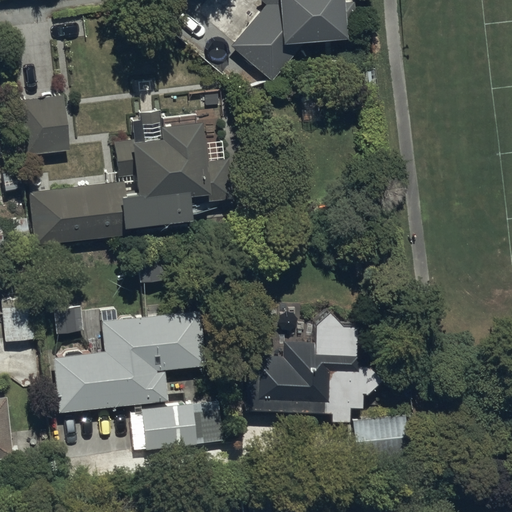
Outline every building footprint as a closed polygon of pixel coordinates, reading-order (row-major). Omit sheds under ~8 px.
[(259,0),(228,40),(270,74),(307,30),(338,27),(338,30),(353,29),(352,0),(259,0)] [(62,89),(18,93),(23,147),(67,143),(62,89)] [(115,176),(25,185),(31,239),(129,228),(127,213),(186,207),(183,183),(199,181),(200,194),(228,191),(224,152),(201,155),(196,107),(157,111),(156,101),(135,104),(136,111),(129,112),(131,128),(125,129),(126,133),(110,135),(115,176)] [(164,249),(136,250),(138,276),(166,275),(164,249)] [(33,299),(0,301),(0,308),(2,336),(35,334),(33,299)] [(79,302),(52,304),(53,327),(81,325),(79,302)] [(202,303),(114,312),(114,303),(97,304),(101,345),(51,350),(56,406),(132,398),(133,407),(128,408),(132,445),(221,437),(217,396),(140,404),(140,396),(165,393),(162,361),(207,357),(202,303)] [(282,349),(245,348),(242,402),(327,404),(327,413),(347,414),(348,400),(361,400),(361,386),(378,386),(378,358),(364,358),(365,339),(354,339),(354,317),(313,316),(313,336),(282,335),(282,349)] [(0,452),(11,452),(3,389),(0,389),(0,452)] [(403,407),(351,413),(356,458),(408,452),(403,407)] [(182,488),(183,511),(233,511),(231,483),(182,488)]
